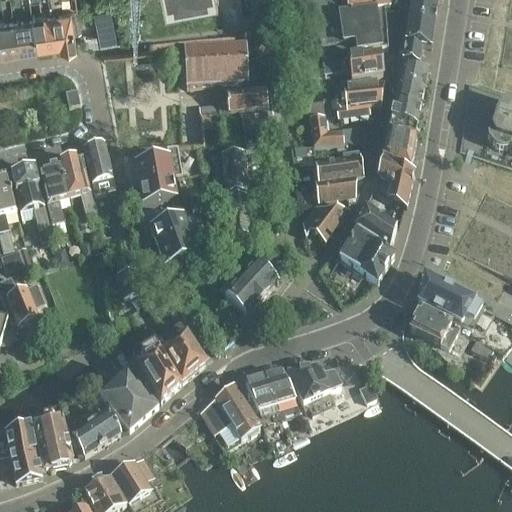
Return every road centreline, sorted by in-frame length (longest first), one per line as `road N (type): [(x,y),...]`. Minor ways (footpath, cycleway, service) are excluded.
road 1 (residential): [(239,367),(352,332),(394,293),(433,163),(457,0)]
road 2 (residential): [(309,271),(361,208),(403,0)]
road 3 (residential): [(309,271),(296,253),(254,0)]
road 4 (residential): [(19,511),(133,450),(239,367)]
road 5 (residential): [(97,134),(103,128),(92,57),(0,75)]
road 6 (residential): [(97,134),(111,145),(157,290)]
road 7 (residential): [(239,367),(244,345),(309,271)]
